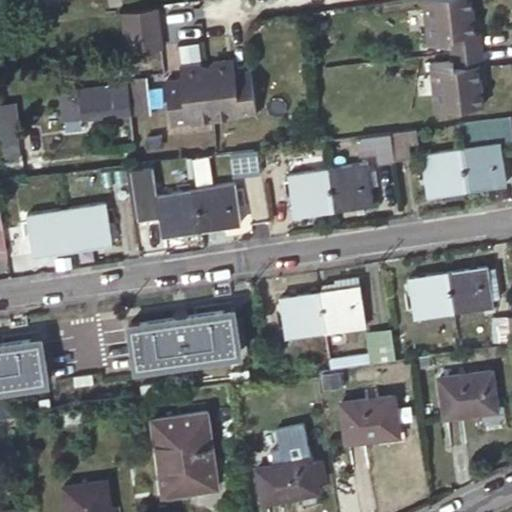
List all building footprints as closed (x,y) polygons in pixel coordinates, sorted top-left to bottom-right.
[(470,0),(424,0),(423,0),(425,14),(424,14),(428,48),(450,45),(452,63),(431,65),(437,113),(484,105),(479,65),(483,65),(478,33),(475,34),(470,0)] [(161,8),(124,9),(125,53),(162,52),(161,8)] [(184,78),(168,79),(172,122),(191,120),(192,123),(215,121),(238,118),(238,115),(257,113),(252,71),(237,72),(229,73),(227,61),(215,62),(209,67),(203,63),(191,64),(192,77),(184,78)] [(106,85),(61,90),(65,119),(67,119),(68,129),(84,127),(83,117),(132,111),(129,79),(113,81),(114,89),(106,90),(106,85)] [(14,103),(0,104),(0,134),(3,157),(19,155),(14,103)] [(511,123),(511,116),(486,119),(488,141),(462,145),(468,185),(507,179),(500,139),(511,137),(511,123)] [(416,128),(391,131),(395,156),(412,154),(410,139),(418,138),(416,128)] [(391,131),(357,135),(359,153),(377,150),(378,161),(395,159),(395,156),(391,131)] [(421,151),(426,191),(468,185),(462,145),(421,151)] [(231,150),(235,172),(261,169),(257,147),(231,150)] [(327,165),(330,181),(334,205),(355,202),(364,201),(374,199),(372,183),(369,167),(368,159),(327,165)] [(154,164),(132,167),(139,217),(159,214),(162,232),(202,225),(196,185),(157,191),(154,164)] [(334,205),(330,181),(327,165),(289,171),(295,211),(334,205)] [(376,166),(369,167),(372,183),(378,182),(376,166)] [(202,225),(242,219),(236,179),(196,185),(202,225)] [(73,245),(113,239),(107,200),(66,206),(73,245)] [(365,210),(364,201),(355,202),(356,211),(365,210)] [(32,252),(73,245),(66,206),(27,212),(32,252)] [(456,309),(496,302),(495,299),(490,265),(489,262),(450,269),(456,309)] [(498,263),(490,265),(495,299),(503,298),(498,263)] [(415,316),(456,309),(450,269),(409,275),(415,316)] [(323,283),(324,289),(361,283),(359,275),(337,278),(337,281),(323,283)] [(328,330),(367,324),(361,283),(324,289),(321,289),(328,330)] [(287,336),(328,330),(321,289),(281,296),(287,336)] [(235,306),(131,322),(138,366),(241,350),(235,306)] [(494,341),(510,339),(508,316),(492,316),(494,341)] [(398,355),(393,326),(372,330),(368,334),(370,351),(332,357),(333,364),(349,362),(398,355)] [(41,337),(0,342),(0,385),(48,378),(41,337)] [(265,345),(270,374),(309,368),(303,341),(280,345),(280,342),(265,345)] [(398,357),(398,355),(349,362),(333,364),(334,367),(398,357)] [(493,368),(438,375),(443,414),(497,408),(493,368)] [(394,392),(340,399),(346,439),(400,432),(394,392)] [(147,393),(130,395),(131,406),(148,404),(147,393)] [(205,409),(149,416),(159,494),(215,486),(205,409)] [(85,420),(62,423),(64,441),(88,438),(85,420)] [(311,465),(310,457),(297,459),(295,449),(280,452),(282,462),(254,467),(262,505),(317,494),(315,484),(324,482),(320,463),(311,465)] [(114,511),(109,476),(63,483),(67,511),(114,511)]
